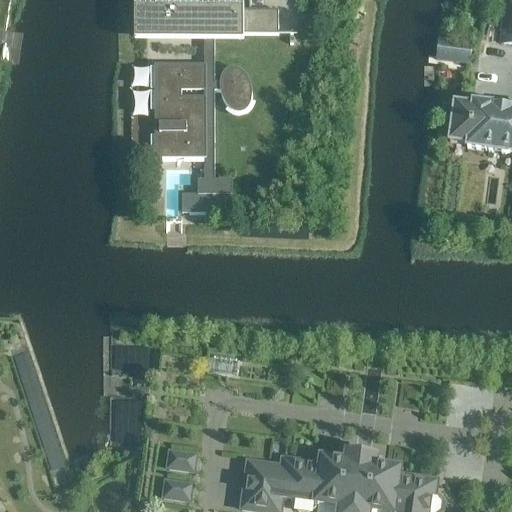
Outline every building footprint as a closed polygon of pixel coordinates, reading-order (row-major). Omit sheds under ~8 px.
[(221,94),(222,100),(223,102),(224,104),(224,105),(225,107),(226,108),(229,111),(232,113),(233,114),(235,115),(238,116),(246,114),(247,113),(249,111),(250,109),(250,108),(251,106),(252,103),(252,101),(252,99),(252,96),(252,94),(251,89),(251,87),(250,85),(249,83),(247,81),(246,79),(245,77),(243,75),(241,74),(238,72),(236,71),(234,71),(231,71),(229,71),(227,72),(226,73),(225,74),(224,75),(223,76),(222,79),(222,81),(221,83),(220,86),(215,86),(214,37),(279,37),(279,13),(147,13),(147,37),(205,37),(205,75),(184,75),(184,70),(188,70),(188,68),(155,68),(155,162),(205,162),(205,191),(206,191),(206,184),(215,183),(215,94),(221,94)] [(439,42),(436,62),(470,65),(472,45),(439,42)] [(497,55),(498,44),(479,42),(478,53),(497,55)] [(438,140),(450,141),(450,145),(468,147),(467,151),(489,153),(489,154),(506,156),(507,156),(511,156),(511,113),(511,112),(495,109),(495,111),(493,111),(493,107),(473,105),(473,108),(455,106),(455,109),(443,107),(438,140)] [(218,356),(218,371),(238,372),(239,357),(218,356)] [(168,472),(194,475),(197,459),(170,455),(168,472)] [(444,511),(445,507),(440,501),(436,500),(438,484),(400,479),(401,472),(377,469),(377,467),(346,462),(346,464),(321,461),(320,468),(283,462),(282,470),(248,466),(241,511),(281,511),(283,502),(294,504),(294,508),(296,511),(313,511),(315,511),(316,507),(339,510),(339,511),(444,511)] [(164,501),(190,505),(192,489),(166,485),(164,501)]
